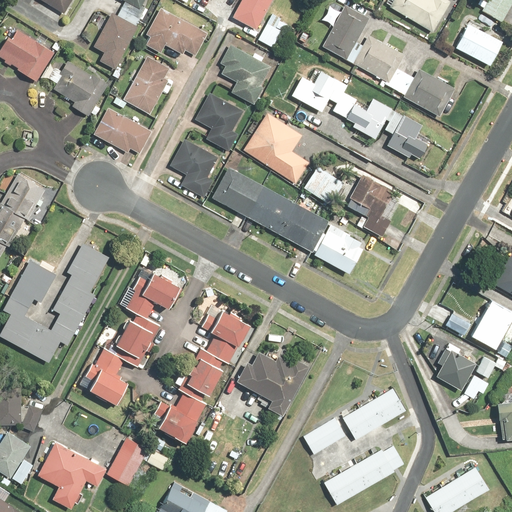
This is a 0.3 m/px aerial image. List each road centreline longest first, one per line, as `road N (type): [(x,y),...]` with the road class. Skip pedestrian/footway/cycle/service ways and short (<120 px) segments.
road 1 (residential): [(98,187),(349,324),(377,330),(399,318),(511,118)]
road 2 (unknown): [(118,198),(221,0)]
road 3 (unknown): [(211,249),(139,395)]
